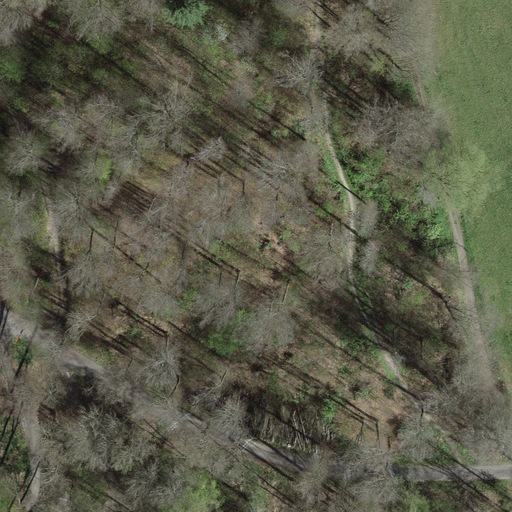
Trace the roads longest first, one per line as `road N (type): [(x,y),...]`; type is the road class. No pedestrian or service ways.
road 1 (track): [(0,314),(242,444),(387,473),(511,475)]
road 2 (track): [(385,0),(485,392),(511,454)]
road 3 (track): [(0,344),(33,434),(35,511)]
